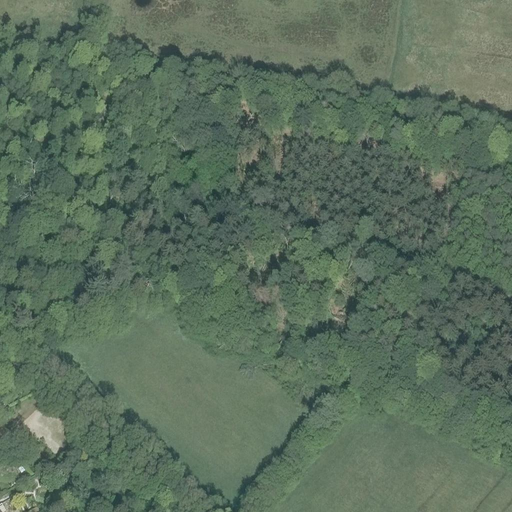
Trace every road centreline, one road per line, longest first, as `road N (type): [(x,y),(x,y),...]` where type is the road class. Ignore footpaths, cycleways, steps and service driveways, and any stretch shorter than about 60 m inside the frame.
road 1 (track): [(0,133),(511,295)]
road 2 (track): [(194,511),(17,365)]
